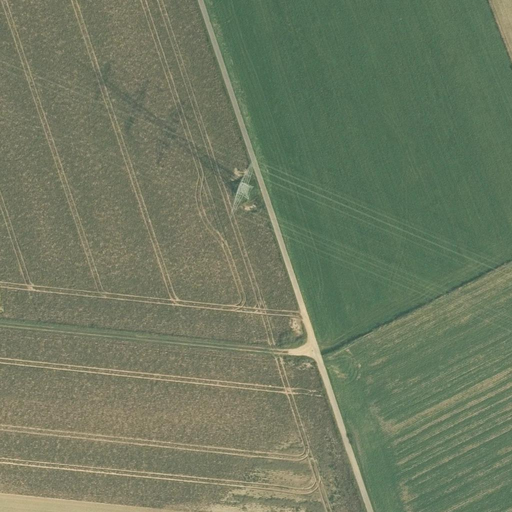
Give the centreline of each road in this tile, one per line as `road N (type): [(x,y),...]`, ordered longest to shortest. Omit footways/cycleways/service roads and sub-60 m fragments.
road 1 (track): [(369,511),(201,0)]
road 2 (track): [(0,324),(288,352),(314,346)]
